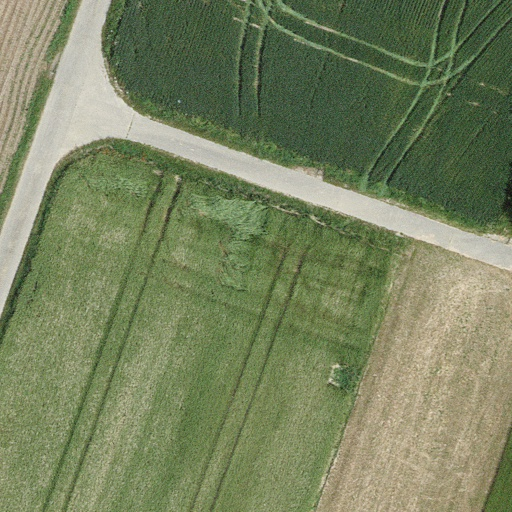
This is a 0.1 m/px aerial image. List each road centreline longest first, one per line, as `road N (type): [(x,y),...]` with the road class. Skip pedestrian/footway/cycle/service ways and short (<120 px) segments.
road 1 (track): [(511,261),(65,104)]
road 2 (track): [(0,286),(102,0)]
